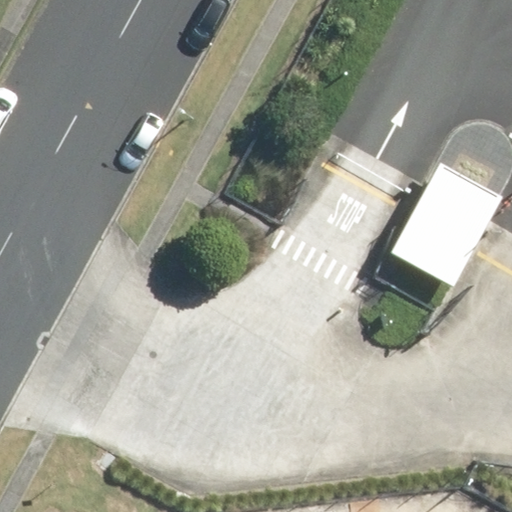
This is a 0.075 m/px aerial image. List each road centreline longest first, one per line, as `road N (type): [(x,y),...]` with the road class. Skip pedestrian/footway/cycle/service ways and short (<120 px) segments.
road 1 (unknown): [(271,289),(419,0)]
road 2 (residential): [(0,269),(148,0)]
road 3 (unknown): [(511,417),(271,289)]
